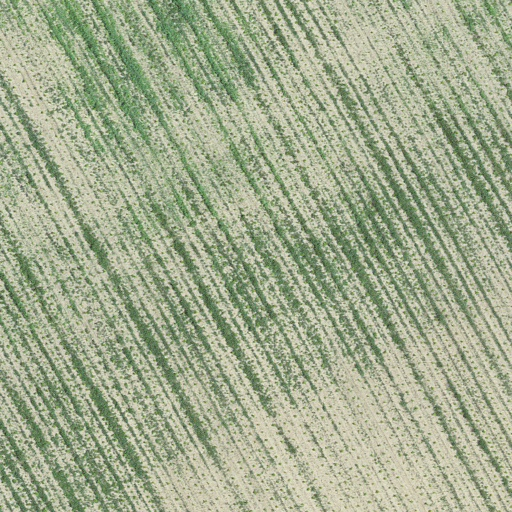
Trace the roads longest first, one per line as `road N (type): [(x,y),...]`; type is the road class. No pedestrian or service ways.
road 1 (track): [(0,105),(263,511)]
road 2 (track): [(276,0),(511,377)]
